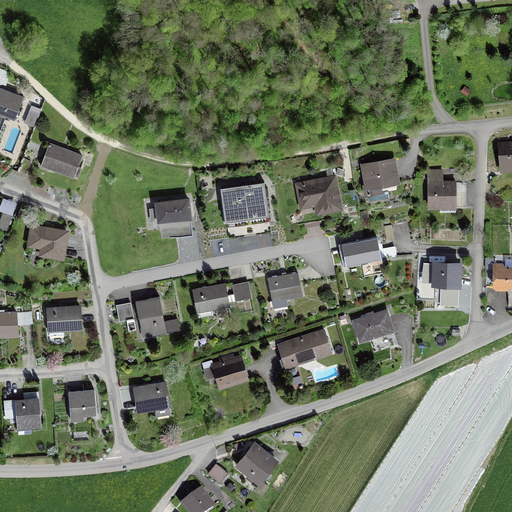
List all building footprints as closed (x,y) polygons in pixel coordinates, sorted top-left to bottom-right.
[(22,99),(0,91),(0,118),(14,123),(22,99)] [(499,170),(511,169),(511,144),(498,145),(499,170)] [(71,182),(81,158),(48,145),(38,169),(71,182)] [(20,159),(15,171),(20,173),(25,161),(20,159)] [(364,187),(396,181),(392,160),(360,167),(364,187)] [(25,161),(20,173),(26,175),(30,163),(25,161)] [(307,215),(339,209),(332,176),(300,183),(307,215)] [(263,183),(222,190),(228,226),(269,219),(263,183)] [(427,207),(453,207),(453,185),(428,185),(427,207)] [(192,219),(188,196),(153,202),(157,225),(192,219)] [(65,232),(32,228),(28,253),(62,257),(65,232)] [(343,247),(347,266),(379,259),(375,240),(343,247)] [(459,263),(432,262),(432,283),(458,284),(459,263)] [(511,286),(511,265),(494,265),(494,287),(511,286)] [(297,274),(270,280),(274,297),(301,290),(297,274)] [(235,301),(251,299),(248,283),(233,286),(235,301)] [(224,285),(195,292),(199,310),(228,303),(224,285)] [(165,333),(159,298),(135,303),(141,337),(165,333)] [(119,321),(134,319),(131,302),(116,305),(119,321)] [(80,325),(78,308),(48,311),(50,328),(80,325)] [(352,321),(359,342),(392,331),(384,310),(352,321)] [(0,333),(16,333),(15,315),(0,315),(0,333)] [(280,343),(286,364),(331,351),(325,331),(280,343)] [(213,366),(220,386),(248,377),(242,357),(213,366)] [(164,383),(134,388),(137,411),(168,406),(164,383)] [(97,417),(95,390),(69,393),(72,419),(97,417)] [(38,422),(36,398),(16,400),(18,424),(38,422)] [(255,443),(237,465),(258,482),(276,461),(255,443)] [(214,464),(207,474),(219,482),(226,473),(214,464)] [(204,511),(212,507),(202,490),(185,500),(192,511),(204,511)]
